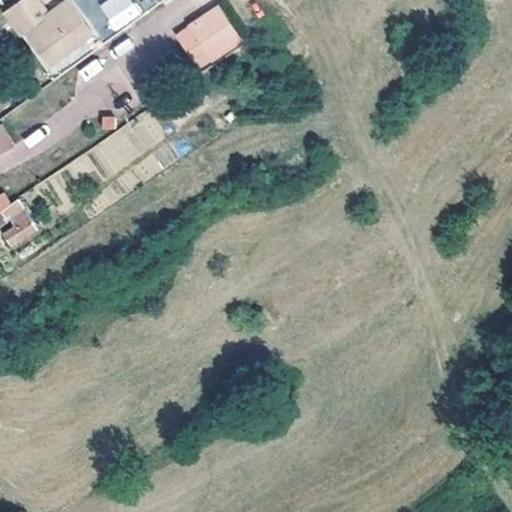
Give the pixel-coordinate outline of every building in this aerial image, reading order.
[(42,0),(21,0),(8,10),(24,33),(28,31),(50,62),(61,54),(54,44),(88,20),(73,0),(69,0),(51,13),(42,0)] [(133,0),(104,0),(99,3),(114,30),(142,14),(133,0)] [(213,56),(239,38),(217,6),(191,23),(213,56)] [(88,20),(54,44),(61,54),(95,30),(88,20)] [(213,56),(191,23),(177,32),(199,65),(213,56)] [(147,108),(87,151),(107,178),(166,135),(147,108)] [(3,124),(0,126),(0,149),(12,142),(3,124)] [(0,207),(11,200),(0,181),(0,207)] [(38,228),(27,210),(13,219),(17,225),(5,232),(13,244),(38,228)]
